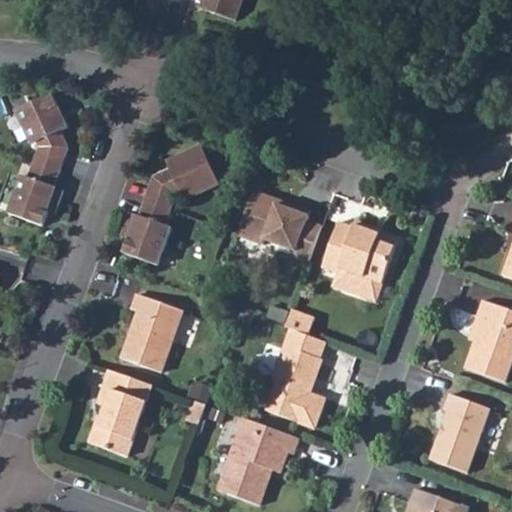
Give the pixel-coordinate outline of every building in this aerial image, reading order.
[(239,22),(247,0),(206,0),(203,10),(239,22)] [(35,163),(60,172),(69,148),(61,132),(69,128),(53,94),(17,111),(33,145),(38,143),(40,147),(35,163)] [(145,202),(171,211),(177,195),(181,193),(185,201),(220,185),(201,146),(167,162),(170,170),(154,177),(145,202)] [(60,172),(35,163),(29,178),(23,176),(9,214),(44,226),(50,208),(58,210),(64,191),(55,188),(60,172)] [(310,217),(277,205),(279,200),(255,192),(239,236),(263,245),(265,241),(296,252),(294,257),(309,262),(322,226),(308,221),(310,217)] [(279,200),(277,205),(310,217),(311,212),(279,200)] [(171,211),(145,202),(140,217),(130,213),(124,232),(131,235),(124,254),(159,266),(172,228),(166,226),(171,211)] [(358,295),(372,300),(377,297),(382,284),(383,285),(399,242),(381,235),(372,232),(374,228),(357,221),(354,228),(339,223),(323,268),(339,274),(341,269),(360,276),(355,289),(358,295)] [(511,255),(510,255),(502,276),(511,279),(511,255)] [(139,312),(122,359),(162,373),(184,311),(138,294),(133,310),(139,312)] [(483,319),(475,342),(465,369),(506,384),(511,366),(511,311),(484,301),(478,317),(483,319)] [(292,310),(286,328),(291,330),(306,335),(312,317),(292,310)] [(478,317),(469,340),(475,342),(483,319),(478,317)] [(320,359),(326,342),(306,335),(291,330),(274,377),(277,384),(267,411),(315,429),(325,400),(305,392),(308,384),(314,381),(322,360),(320,359)] [(107,407),(100,428),(96,427),(90,443),(128,457),(153,386),(111,371),(99,404),(107,407)] [(450,413),(433,461),(470,475),(493,411),(453,396),(447,412),(450,413)] [(187,421),(200,425),(207,406),(195,401),(187,421)] [(301,439),(244,419),(218,491),(261,506),(273,471),(282,474),(289,453),(295,456),(301,439)] [(415,508),(413,511),(469,511),(471,510),(416,491),(410,506),(415,508)]
